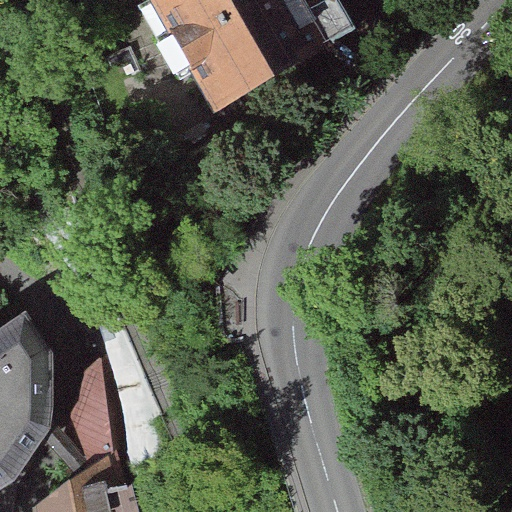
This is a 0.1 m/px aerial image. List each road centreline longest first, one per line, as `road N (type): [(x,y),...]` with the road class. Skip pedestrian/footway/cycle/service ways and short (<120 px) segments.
road 1 (residential): [(511,0),(357,169),(310,243),(292,330),(337,511)]
road 2 (residential): [(0,281),(52,329),(60,358),(44,455),(14,511)]
